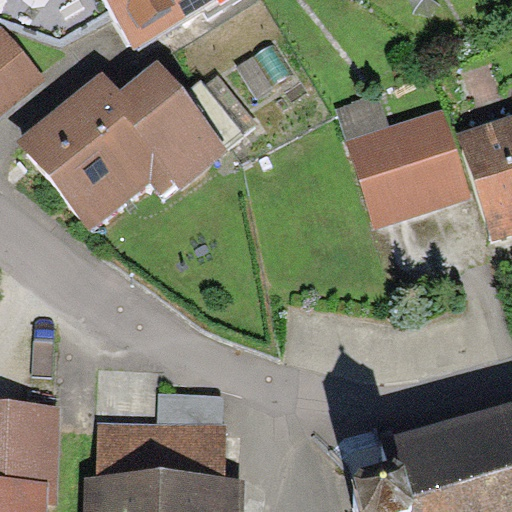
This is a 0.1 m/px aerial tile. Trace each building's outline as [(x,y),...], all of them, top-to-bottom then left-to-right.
[(109,0),(136,44),(211,0),(109,0)] [(0,119),(45,82),(4,33),(0,36),(0,119)] [(124,102),(107,81),(23,147),(90,232),(151,184),(166,202),(223,156),(158,75),(124,102)] [(511,131),(449,150),(483,261),(511,252),(511,96),(506,98),(511,116),(511,131)] [(462,218),(437,126),(322,157),(348,249),(462,218)] [(76,511),(232,511),(233,497),(218,497),(217,402),(112,403),(113,436),(83,436),(84,490),(76,490),(76,511)] [(61,413),(0,407),(0,511),(44,511),(45,505),(52,506),(61,413)] [(511,511),(511,423),(384,462),(394,500),(353,511),(511,511)]
